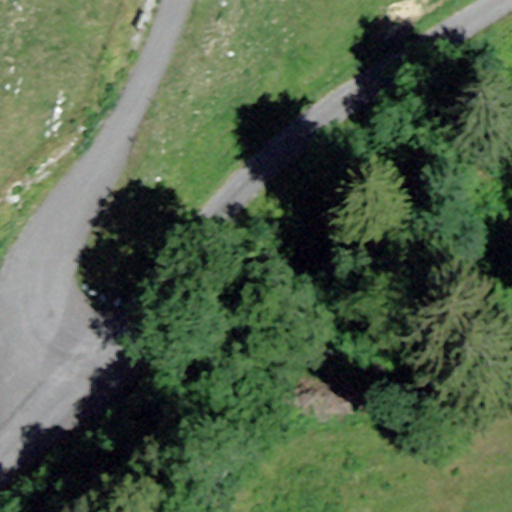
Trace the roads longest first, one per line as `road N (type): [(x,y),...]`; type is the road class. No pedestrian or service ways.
road 1 (unclassified): [(511,4),(330,117),(246,183),(180,245),(0,449)]
road 2 (track): [(47,392),(25,359),(18,320),(27,286),(55,225),(96,168),(173,0)]
